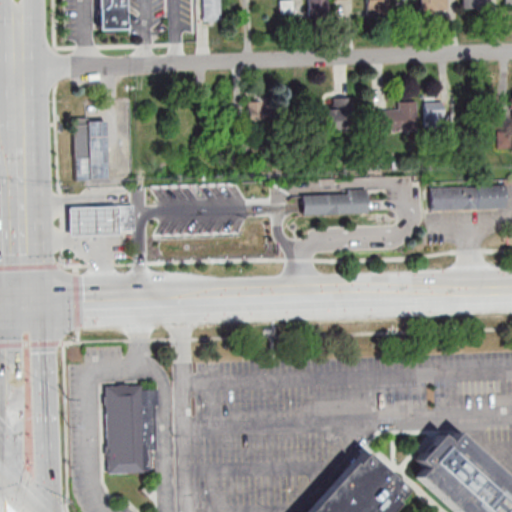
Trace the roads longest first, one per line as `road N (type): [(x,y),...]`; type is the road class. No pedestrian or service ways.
road 1 (residential): [(511,51),(175,64)]
road 2 (secondary): [(511,291),(241,299)]
road 3 (secondary): [(49,511),(41,339),(23,307)]
road 4 (secondary): [(23,307),(7,336),(11,511)]
road 5 (secondary): [(23,307),(19,147)]
road 6 (residential): [(148,65),(15,67)]
road 7 (secondary): [(153,302),(23,307)]
